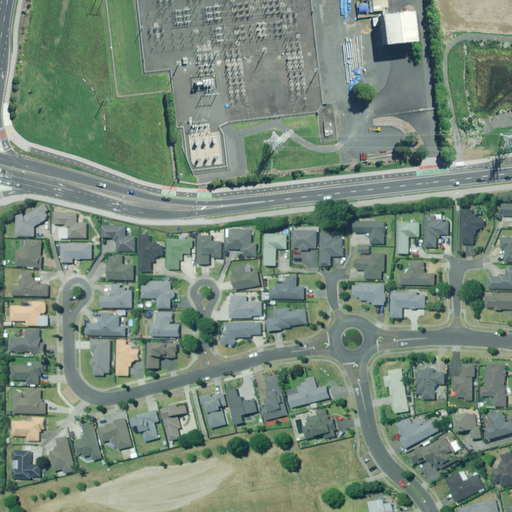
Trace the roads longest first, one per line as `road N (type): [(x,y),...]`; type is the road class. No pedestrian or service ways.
road 1 (secondary): [(511,174),(204,207)]
road 2 (residential): [(67,325),(70,378),(92,398),(208,373)]
road 3 (secondary): [(18,163),(204,207)]
road 4 (residential): [(430,511),(376,449),(354,356)]
road 5 (secondary): [(204,207),(145,212),(50,188)]
road 6 (residential): [(208,373),(335,343)]
